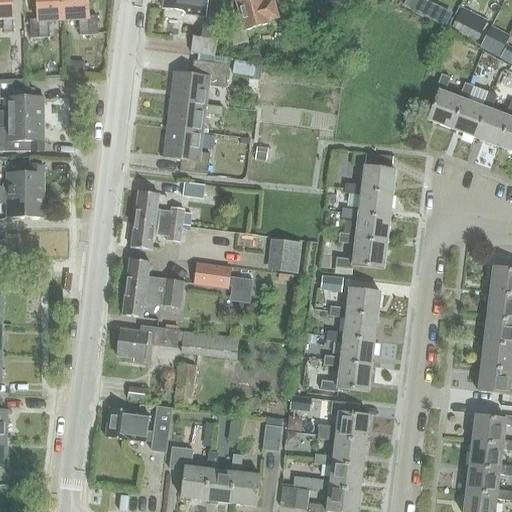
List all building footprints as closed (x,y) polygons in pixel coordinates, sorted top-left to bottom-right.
[(0,0),(0,20),(2,21),(3,34),(13,34),(12,20),(11,0),(0,0)] [(47,22),(62,21),(60,0),(35,0),(36,20),(28,20),(29,39),(48,38),(47,22)] [(60,0),(62,21),(77,21),(78,37),(97,36),(96,17),(88,17),(86,0),(60,0)] [(205,17),(207,0),(163,0),(162,10),(184,13),(183,14),(205,17)] [(247,42),(244,32),(270,24),(269,21),(277,19),(271,0),(260,3),(259,0),(235,0),(239,13),(238,16),(240,23),(227,27),(232,47),(247,42)] [(279,0),(276,1),(283,24),(296,21),(289,0),(279,0)] [(410,0),(406,8),(415,13),(421,0),(410,0)] [(436,5),(429,20),(444,27),(451,13),(436,5)] [(459,7),(449,27),(477,41),(487,21),(459,7)] [(200,40),(192,38),(190,54),(198,55),(213,57),(217,27),(201,25),(200,40)] [(505,40),(490,33),(484,46),(499,53),(505,40)] [(505,49),(499,59),(505,63),(511,52),(505,49)] [(198,55),(197,62),(228,66),(229,66),(230,60),(213,57),(198,55)] [(21,61),(9,62),(9,78),(21,78),(21,61)] [(255,64),(233,61),(231,75),(252,78),(255,64)] [(173,74),(169,102),(205,106),(207,87),(225,89),(228,66),(197,62),(192,62),(190,76),(173,74)] [(83,63),(68,63),(68,75),(83,75),(83,63)] [(461,101),(458,99),(443,94),(449,79),(441,75),(434,92),(437,93),(427,121),(450,130),(461,101)] [(461,101),(450,130),(474,139),(485,110),(481,108),(467,103),(473,87),(464,84),(458,99),(461,101)] [(42,99),(33,99),(33,90),(12,90),(12,99),(5,99),(5,112),(0,112),(0,120),(43,121),(42,99)] [(485,110),(474,139),(497,148),(508,118),(505,117),(510,102),(511,100),(496,95),(496,96),(487,93),(481,108),(485,110)] [(166,130),(202,134),(204,115),(221,117),(222,108),(205,106),(169,102),(166,130)] [(511,102),(510,102),(505,117),(508,118),(497,148),(511,153),(511,102)] [(29,154),(43,154),(43,121),(0,120),(0,153),(29,153),(29,154)] [(202,134),(166,130),(162,158),(180,160),(178,173),(206,176),(209,155),(199,154),(202,134)] [(343,194),(360,196),(360,192),(391,196),(395,171),(363,167),(361,187),(345,185),(343,194)] [(0,196),(43,197),(43,175),(43,168),(26,168),(26,175),(5,175),(5,188),(0,188),(0,196)] [(202,200),(204,187),(183,184),(181,198),(202,200)] [(357,217),(388,221),(391,196),(360,192),(360,196),(358,212),(342,209),(340,219),(357,221),(357,217)] [(181,227),(183,211),(170,209),(170,213),(156,211),(158,196),(138,193),(134,221),(181,227)] [(43,197),(0,196),(0,205),(6,206),(6,219),(43,219),(43,197)] [(190,215),(183,214),(181,226),(189,227),(190,215)] [(354,242),(385,246),(388,221),(357,217),(357,221),(355,236),(338,234),(337,243),(354,245),(354,242)] [(181,227),(134,221),(130,249),(150,252),(152,237),(166,239),(166,242),(179,244),(181,227)] [(354,242),(354,245),(352,261),(335,259),(334,268),(352,270),(352,267),(382,271),(385,246),(354,242)] [(275,243),(272,274),(297,277),(300,245),(275,243)] [(147,279),(149,264),(128,261),(121,317),(141,320),(143,304),(179,309),(182,283),(147,279)] [(228,290),(228,288),(230,288),(228,302),(249,305),(252,281),(230,278),(231,271),(197,266),(194,285),(228,290)] [(511,270),(492,268),(489,293),(511,296),(511,270)] [(340,293),(341,280),(321,278),(319,291),(340,293)] [(328,317),(345,319),(345,315),(376,319),(379,294),(348,290),(346,309),(329,307),(328,317)] [(511,321),(511,296),(489,293),(486,318),(511,321)] [(342,340),(373,344),(376,319),(345,315),(345,319),(343,334),(326,332),(325,341),(342,343),(342,340)] [(511,346),(511,321),(486,318),(483,343),(511,346)] [(141,327),(140,333),(119,331),(116,358),(133,360),(132,363),(148,365),(151,346),(176,349),(178,332),(141,327)] [(238,339),(183,333),(180,355),(235,361),(238,339)] [(316,337),(307,336),(306,343),(315,345),(316,337)] [(339,364),(370,368),(373,344),(342,340),(342,343),(340,359),(323,357),(322,366),(339,368),(339,364)] [(511,371),(511,367),(511,363),(511,346),(483,343),(480,367),(511,371)] [(339,364),(339,368),(337,383),(320,381),(319,391),(336,393),(337,390),(367,393),(370,368),(339,364)] [(190,407),(195,367),(178,365),(173,405),(190,407)] [(511,371),(480,367),(477,393),(508,396),(510,377),(511,376),(511,367),(511,371)] [(146,403),(148,390),(128,388),(126,400),(146,403)] [(301,400),(291,398),(290,409),(299,410),(301,400)] [(368,417),(357,416),(358,406),(332,402),(330,416),(337,417),(335,428),(318,426),(316,440),(334,442),(334,438),(365,442),(368,417)] [(170,410),(156,408),(150,452),(165,454),(170,410)] [(132,413),(109,410),(105,439),(128,442),(128,441),(144,443),(147,415),(131,413),(132,413)] [(511,417),(505,417),(504,420),(474,416),(471,442),(502,445),(503,442),(505,426),(511,427),(511,417)] [(288,417),(286,428),(286,431),(301,433),(302,424),(296,418),(288,417)] [(226,443),(236,445),(240,420),(229,419),(226,443)] [(266,420),(265,427),(280,429),(281,422),(266,420)] [(277,453),(280,429),(265,427),(262,451),(277,453)] [(331,463),(362,467),(365,442),(334,438),(334,442),(332,457),(314,455),(313,464),(330,467),(331,463)] [(502,445),(471,442),(468,466),(499,470),(500,466),(501,451),(511,452),(511,442),(503,442),(502,445)] [(183,450),(171,449),(168,470),(183,472),(180,499),(205,502),(209,471),(205,470),(190,469),(192,451),(183,450)] [(209,471),(205,502),(230,505),(233,474),(230,473),(215,472),(217,454),(207,453),(205,470),(209,471)] [(232,457),(230,473),(233,474),(230,505),(255,508),(259,477),(239,474),(241,458),(232,457)] [(311,480),(310,489),(327,491),(328,488),(359,492),(362,467),(331,463),(330,467),(329,482),(311,480)] [(468,466),(465,491),(496,495),(497,491),(499,475),(511,477),(511,467),(500,466),(499,470),(468,466)] [(292,487),(310,489),(311,480),(293,478),(292,487)] [(279,508),(293,510),(300,511),(303,491),(281,488),(279,508)] [(328,488),(327,491),(325,507),(308,505),(307,511),(356,511),(359,492),(328,488)] [(511,492),(497,491),(496,495),(465,491),(462,511),(494,511),(496,500),(511,502),(511,492)]
